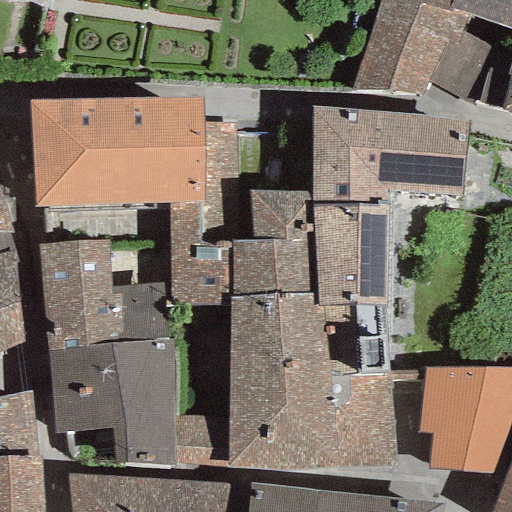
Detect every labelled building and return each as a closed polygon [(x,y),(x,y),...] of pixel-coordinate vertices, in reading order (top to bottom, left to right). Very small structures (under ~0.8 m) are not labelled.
[(379,0),(352,90),(419,95),(426,81),(445,44),(455,45),(461,32),(469,15),(450,7),(452,0),(379,0)] [(511,0),(452,0),(450,7),(469,15),(511,29),(511,52),(505,75),(509,76),(500,110),(511,112),(511,0)] [(463,101),(494,50),(461,32),(455,45),(445,44),(426,81),(463,101)] [(505,75),(488,69),(478,103),(500,110),(509,76),(505,75)] [(202,99),(30,101),(35,208),(168,204),(203,203),(202,125),(202,99)] [(467,125),(312,108),(310,192),(317,294),(317,307),(322,307),(378,305),(386,305),(387,191),(461,196),(467,125)] [(239,242),(235,124),(202,125),(203,203),(168,204),(168,283),(171,308),(231,307),(230,299),(231,242),(239,242)] [(317,294),(310,192),(249,190),(251,241),(239,242),(231,242),(230,299),(317,294)] [(0,230),(13,232),(0,196),(0,230)] [(0,352),(36,339),(24,254),(21,234),(13,232),(0,230),(0,352)] [(107,241),(37,245),(47,351),(168,339),(163,309),(171,308),(168,283),(110,289),(107,241)] [(286,470),(395,466),(387,375),(378,305),(322,307),(317,307),(317,294),(230,299),(231,307),(227,417),(225,467),(286,470)] [(53,433),(112,429),(115,464),(173,467),(172,417),(172,339),(168,339),(47,351),(53,433)] [(511,409),(511,367),(426,368),(419,433),(432,434),(427,469),(491,473),(511,409)] [(0,511),(42,511),(40,458),(37,458),(31,390),(0,396),(0,511)] [(225,467),(227,417),(172,417),(173,467),(225,467)] [(511,511),(511,459),(490,511),(511,511)] [(247,511),(250,483),(66,475),(69,511),(247,511)] [(440,511),(442,505),(250,483),(247,511),(440,511)]
